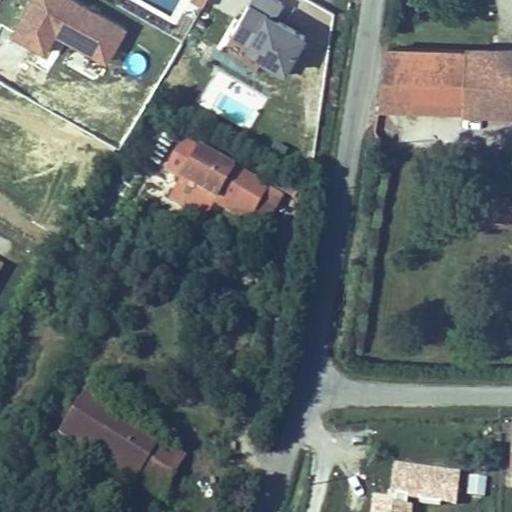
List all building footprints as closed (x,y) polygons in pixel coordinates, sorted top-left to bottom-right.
[(109,62),(129,27),(80,0),(30,0),(13,31),(48,51),(58,33),(109,62)] [(287,74),(309,32),(277,15),(285,1),(282,0),(251,0),(234,33),(250,42),(248,45),(267,56),(264,62),(287,74)] [(511,44),(454,45),(446,111),(511,113),(511,44)] [(454,45),(390,46),(386,72),(380,107),(446,111),(454,45)] [(167,169),(183,177),(217,194),(213,201),(252,221),(272,182),(184,137),(167,169)] [(217,194),(183,177),(169,202),(203,220),(213,201),(217,194)] [(287,189),(272,182),(252,221),(267,229),(287,189)] [(511,196),(501,195),(499,220),(511,221),(511,196)] [(59,434),(92,455),(96,447),(140,474),(162,439),(84,392),(59,434)] [(511,421),(503,422),(504,474),(511,473),(511,421)] [(188,456),(162,439),(140,474),(167,490),(188,456)] [(96,447),(92,455),(136,481),(140,474),(96,447)]
